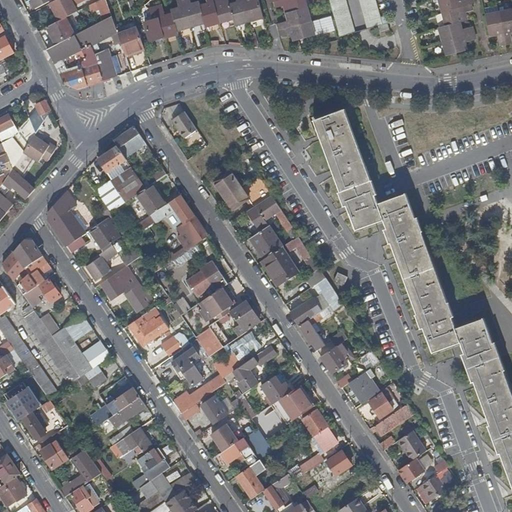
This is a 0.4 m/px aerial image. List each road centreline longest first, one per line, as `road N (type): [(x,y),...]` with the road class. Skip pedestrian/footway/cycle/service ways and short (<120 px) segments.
road 1 (residential): [(223,69),(351,259),(376,276),(414,371),(443,389),(487,511)]
road 2 (residential): [(130,100),(409,511)]
road 3 (residential): [(27,217),(231,511)]
road 4 (residential): [(223,69),(409,85)]
